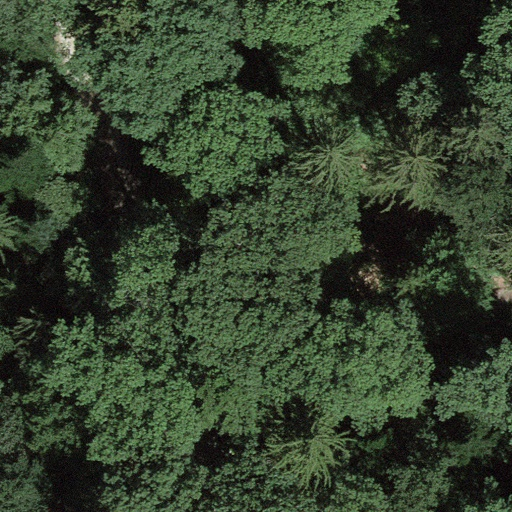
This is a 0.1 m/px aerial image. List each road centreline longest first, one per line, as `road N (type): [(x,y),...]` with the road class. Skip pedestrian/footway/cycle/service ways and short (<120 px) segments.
road 1 (track): [(68,0),(225,511)]
road 2 (track): [(511,309),(211,471)]
